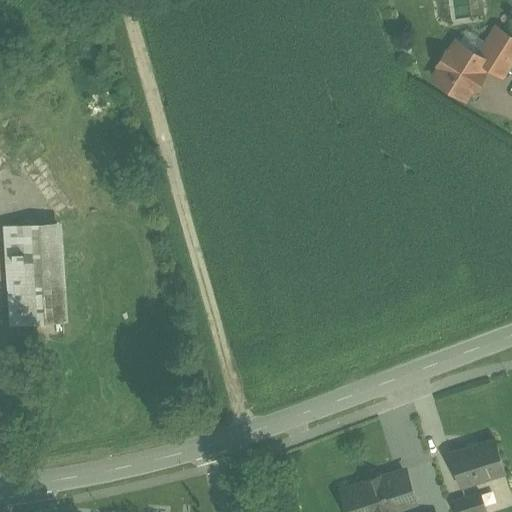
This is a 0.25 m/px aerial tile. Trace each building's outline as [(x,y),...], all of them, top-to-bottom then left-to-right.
[(511,63),(511,35),(498,27),(481,55),(491,62),(489,64),(505,74),(511,63)] [(449,51),(441,64),(443,65),(436,77),(468,97),(475,85),(477,87),(485,74),(483,73),(489,64),(491,62),(481,55),(458,41),(451,53),(449,51)] [(8,220),(13,321),(61,318),(57,218),(8,220)] [(497,439),(452,453),(463,486),(507,471),(497,439)] [(384,474),(364,481),(365,482),(345,488),(349,500),(347,505),(349,511),(384,511),(417,502),(407,471),(385,478),(384,474)] [(483,492),(454,501),(457,511),(479,511),(489,509),(483,492)]
